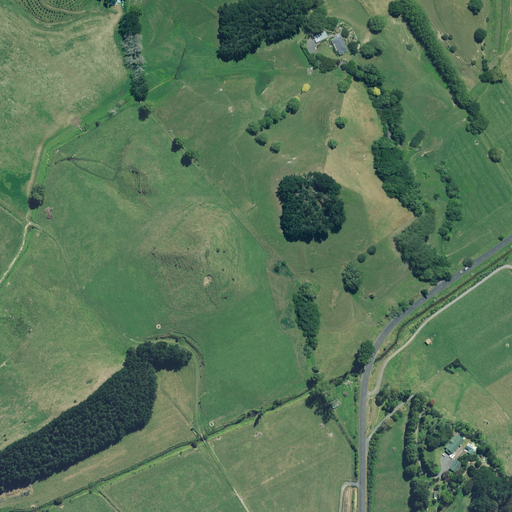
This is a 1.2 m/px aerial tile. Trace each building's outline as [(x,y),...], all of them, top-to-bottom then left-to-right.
[(328,38),(325,31),(313,37),(316,43),(321,40),(328,38)] [(339,36),(339,34),(336,35),(337,37),(330,40),(332,45),(333,44),(336,52),(338,51),(339,55),(343,53),(343,52),(347,51),(341,36),(339,36)] [(464,440),(457,433),(445,447),(447,449),(446,451),(451,455),(464,440)] [(472,442),(471,445),(468,443),(466,448),(469,450),(468,453),(472,455),(476,448),(475,447),(476,445),(472,442)] [(463,464),(456,459),(450,468),(456,473),(463,464)]
